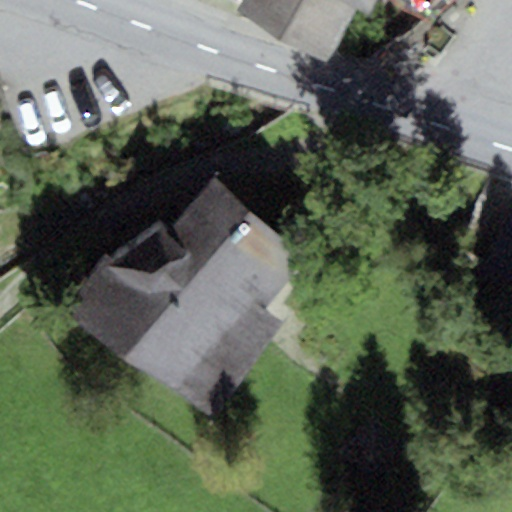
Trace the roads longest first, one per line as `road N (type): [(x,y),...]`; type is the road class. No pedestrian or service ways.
road 1 (track): [(387,107),(302,148),(164,181),(0,314)]
road 2 (secondary): [(93,7),(449,128)]
road 3 (residential): [(449,128),(511,22)]
